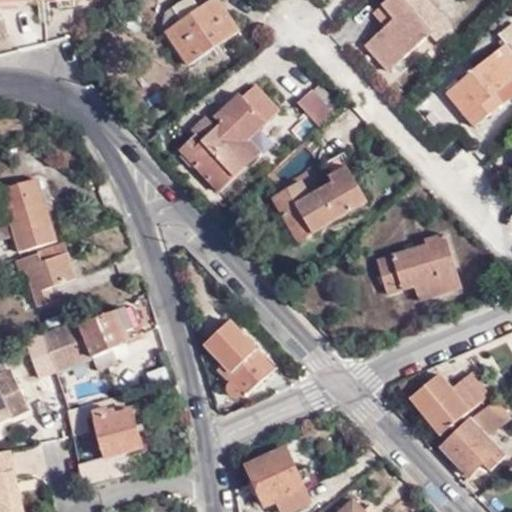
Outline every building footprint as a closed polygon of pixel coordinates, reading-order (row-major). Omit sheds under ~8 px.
[(45,22),(43,0),(36,0),(39,22),(45,22)] [(223,0),(210,0),(204,4),(183,17),(168,27),(191,62),(241,28),(223,0)] [(183,17),(204,4),(200,0),(184,0),(175,5),(183,17)] [(364,43),(387,70),(429,34),(435,41),(451,27),(427,0),(386,0),(373,11),(385,25),(364,43)] [(496,91),(511,79),(511,21),(500,32),(508,42),(448,91),(475,124),(504,102),(496,91)] [(511,98),(511,79),(496,91),(504,102),(506,104),(511,98)] [(246,151),(256,143),(251,136),(283,107),(259,81),(235,102),(233,99),(217,113),(223,119),(220,122),(210,112),(195,125),(201,131),(182,146),(222,188),(254,159),(246,151)] [(300,99),(321,123),(337,108),(315,85),(300,99)] [(264,150),(256,143),(246,151),(254,159),(264,150)] [(347,167),(353,163),(346,150),(325,162),(334,181),(322,187),(318,181),(308,187),(303,179),(274,194),(292,227),(311,217),(319,229),(366,203),(347,167)] [(371,199),(353,163),(347,167),(366,203),(371,199)] [(20,254),(52,244),(57,241),(51,222),(56,220),(50,202),(47,203),(39,179),(1,189),(9,217),(0,219),(0,237),(2,244),(14,239),(20,254)] [(311,217),(292,227),(300,239),(319,229),(311,217)] [(445,229),(425,237),(426,241),(380,259),(392,292),(418,282),(424,297),(464,281),(445,229)] [(66,244),(18,261),(20,267),(25,265),(41,306),(59,300),(55,288),(80,279),(66,244)] [(62,304),(42,311),(48,327),(67,321),(62,304)] [(78,320),(44,335),(59,371),(96,356),(114,349),(129,343),(125,334),(137,329),(127,305),(81,325),(78,320)] [(234,317),(209,340),(228,361),(223,367),(235,379),(231,384),(232,389),(234,393),(236,395),(242,396),(247,393),(248,395),(280,365),(234,317)] [(44,335),(31,341),(45,376),(59,371),(44,335)] [(119,361),(114,349),(96,356),(100,368),(119,361)] [(0,423),(17,416),(12,408),(27,402),(13,371),(0,377),(0,423)] [(471,408),(464,399),(459,393),(442,372),(414,395),(443,431),(471,408)] [(459,393),(464,399),(484,384),(478,376),(459,393)] [(484,384),(464,399),(471,408),(490,392),(484,384)] [(94,403),(93,392),(92,391),(66,398),(69,411),(88,405),(94,403)] [(511,410),(499,397),(473,415),(492,433),(511,413),(511,410)] [(105,400),(94,403),(88,405),(91,419),(97,418),(96,414),(108,411),(105,400)] [(31,410),(27,402),(12,408),(17,416),(31,410)] [(136,402),(108,411),(96,414),(97,418),(109,461),(124,456),(144,450),(135,414),(140,412),(136,402)] [(88,405),(69,411),(74,435),(93,428),(91,419),(88,405)] [(492,433),(473,415),(443,442),(474,473),(489,460),(495,467),(510,453),(492,433)] [(290,446),(251,463),(268,504),(282,498),(289,511),(313,500),(290,446)] [(0,510),(1,510),(1,511),(23,511),(18,489),(10,491),(8,484),(17,482),(10,449),(0,450),(0,510)] [(112,475),(128,470),(124,456),(109,461),(112,475)] [(94,461),(80,465),(84,483),(98,479),(94,461)] [(18,489),(17,482),(8,484),(10,491),(18,489)] [(338,511),(365,511),(354,499),(338,511)]
